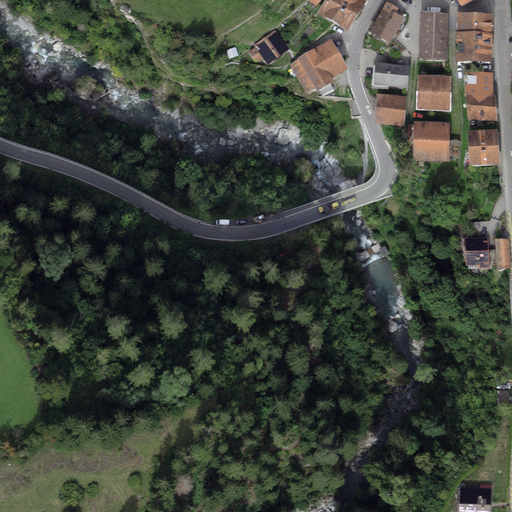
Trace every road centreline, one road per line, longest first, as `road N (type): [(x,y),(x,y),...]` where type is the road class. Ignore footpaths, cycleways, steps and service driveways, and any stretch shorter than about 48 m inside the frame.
road 1 (tertiary): [(377,0),(352,56),(386,162),(373,192),(263,231),(227,234),(192,228),(89,175),(0,146)]
road 2 (residential): [(502,33),(511,172)]
road 3 (track): [(453,10),(460,140)]
